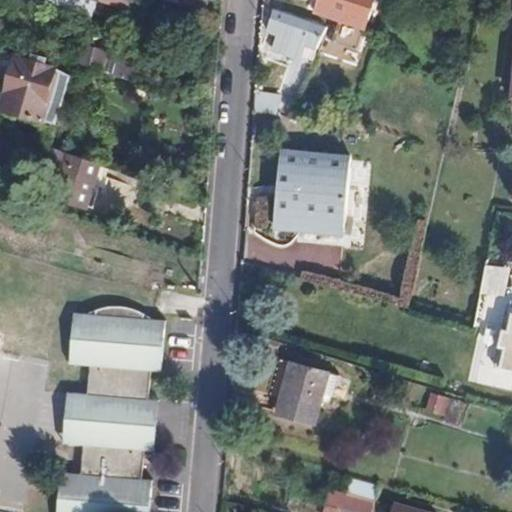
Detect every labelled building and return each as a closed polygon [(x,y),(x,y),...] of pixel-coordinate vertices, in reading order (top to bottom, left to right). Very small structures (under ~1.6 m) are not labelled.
[(179,0),(178,4),(203,12),(206,0),(179,0)] [(341,11),(331,41),(354,50),(374,0),(317,0),(317,2),(341,11)] [(274,12),(270,26),(297,35),(295,41),(305,45),(301,58),(311,61),(324,28),(274,12)] [(297,35),(270,26),(268,33),(295,41),(297,35)] [(6,89),(46,102),(55,70),(15,59),(6,89)] [(0,108),(40,121),(46,102),(6,89),(0,107),(0,108)] [(84,206),(95,175),(71,167),(74,156),(57,150),(52,165),(61,167),(52,195),(84,206)] [(312,231),(336,160),(279,155),(273,228),(312,231)] [(95,175),(99,164),(74,156),(71,167),(95,175)] [(337,160),(336,160),(312,231),(318,231),(337,160)] [(337,160),(318,231),(343,233),(349,161),(337,160)] [(143,477),(144,447),(146,433),(132,431),(133,409),(147,410),(149,397),(151,367),(160,368),(164,319),(152,318),(152,313),(131,306),(108,305),(92,307),(92,311),(81,312),(76,361),(96,363),(93,392),(92,406),(102,407),(100,428),(90,427),(88,442),(85,472),(66,471),(65,486),(62,511),(146,511),(150,477),(143,477)] [(511,314),(507,313),(499,353),(511,355),(511,314)] [(313,425),(328,372),(279,359),(270,395),(277,396),(272,414),(313,425)] [(69,440),(88,442),(90,427),(100,428),(102,407),(92,406),(93,392),(74,390),(69,440)] [(430,392),(426,410),(447,414),(451,396),(430,392)] [(146,433),(144,447),(153,447),(156,397),(149,397),(147,410),(133,409),(132,431),(146,433)] [(350,511),(354,496),(329,490),(323,511),(350,511)]
